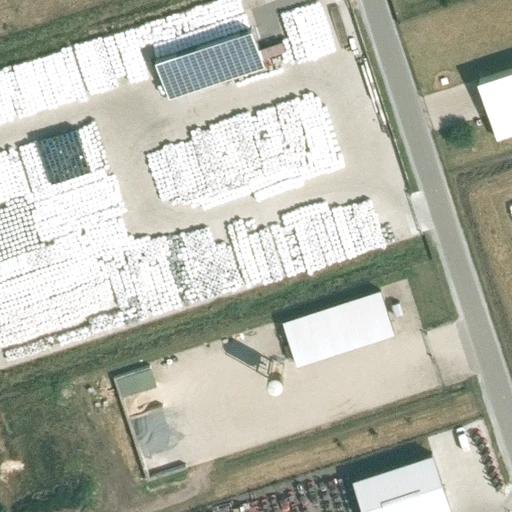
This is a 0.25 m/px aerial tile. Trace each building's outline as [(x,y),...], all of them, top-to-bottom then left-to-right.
[(271,64),(257,20),(158,52),(172,97),(271,64)] [(511,133),(511,63),(474,76),(495,139),(511,133)] [(394,331),(379,287),(280,319),(295,363),(394,331)] [(150,365),(113,377),(120,397),(157,385),(150,365)] [(443,511),(450,510),(431,449),(350,475),(361,511),(443,511)]
